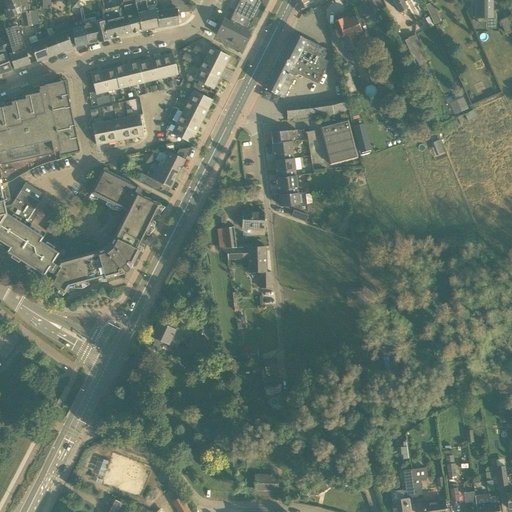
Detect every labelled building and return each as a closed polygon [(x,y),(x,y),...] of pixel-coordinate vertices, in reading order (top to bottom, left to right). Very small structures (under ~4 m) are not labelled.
[(21,12),(29,11),(27,3),(26,0),(4,0),(9,9),(4,11),(8,18),(17,15),(17,14),(21,12)] [(42,0),(43,9),(51,8),(51,0),(42,0)] [(81,27),(74,28),(73,29),(75,46),(76,46),(76,47),(88,44),(84,26),(81,13),(78,0),(76,0),(78,9),(76,9),(76,14),(76,15),(77,21),(80,21),(81,27)] [(158,11),(155,0),(122,0),(123,2),(131,1),(131,5),(125,6),(127,16),(131,34),(159,27),(160,27),(157,11),(158,11)] [(187,0),(171,0),(172,5),(176,8),(158,11),(157,11),(160,27),(179,24),(177,8),(189,6),(187,0)] [(247,30),(262,0),(239,0),(235,10),(233,14),(229,21),(224,19),(222,22),(222,23),(219,28),(219,29),(216,35),(243,48),(251,32),(247,30)] [(360,0),(362,2),(359,7),(365,18),(372,14),(370,9),(380,4),(377,0),(360,0)] [(404,2),(402,0),(392,0),(408,27),(415,23),(404,2)] [(475,18),(492,18),(492,0),(472,0),(473,5),(475,5),(475,18)] [(104,21),(108,39),(131,34),(127,16),(123,12),(121,4),(101,9),(102,18),(103,22),(104,21)] [(29,11),(21,12),(24,26),(33,25),(30,11),(29,11)] [(84,26),(88,44),(99,41),(99,42),(108,39),(104,21),(103,22),(86,25),(83,13),(81,13),(84,26)] [(440,21),(437,13),(430,15),(434,24),(440,21)] [(363,31),(362,32),(356,16),(343,21),(342,18),(334,22),(336,29),(335,30),(338,38),(343,36),(349,50),(354,48),(361,67),(374,62),(366,42),(367,42),(363,31)] [(511,24),(510,19),(502,22),(507,35),(511,32),(511,24)] [(8,49),(9,54),(14,69),(31,64),(18,25),(6,29),(8,35),(0,37),(0,46),(3,45),(5,50),(8,49)] [(75,46),(73,29),(74,28),(74,26),(68,28),(68,30),(55,36),(61,52),(72,48),(72,47),(75,46)] [(61,52),(55,36),(54,36),(51,28),(47,29),(50,37),(43,40),(49,57),(61,52)] [(49,57),(43,40),(40,32),(34,34),(35,36),(29,39),(31,44),(37,61),(49,57)] [(321,77),(326,66),(328,61),(324,59),(327,53),(324,52),(326,49),(293,33),(286,46),(280,57),(272,74),(265,88),(277,95),(277,94),(284,98),(291,84),(296,73),(317,84),(318,82),(321,77)] [(415,35),(401,41),(415,75),(427,70),(424,62),(426,61),(415,35)] [(196,44),(193,50),(199,53),(202,47),(196,44)] [(12,70),(6,53),(5,50),(3,45),(0,46),(0,70),(1,74),(12,70)] [(205,58),(224,67),(230,56),(211,47),(205,58)] [(185,53),(182,59),(188,62),(192,56),(185,53)] [(161,56),(167,77),(178,74),(173,54),(161,56)] [(155,80),(167,77),(161,56),(150,59),(155,80)] [(219,78),(224,67),(205,58),(200,69),(219,78)] [(143,83),(155,80),(150,59),(138,62),(143,83)] [(131,86),(143,83),(138,62),(126,65),(131,86)] [(119,89),(131,86),(126,65),(114,68),(119,89)] [(108,91),(119,89),(114,68),(102,71),(108,91)] [(214,89),(219,78),(200,69),(195,80),(214,89)] [(96,94),(108,91),(102,71),(91,74),(96,94)] [(349,71),(342,75),(349,93),(357,90),(349,71)] [(0,246),(44,275),(47,270),(55,275),(50,283),(65,293),(69,286),(103,277),(105,279),(120,274),(118,270),(120,268),(123,271),(129,266),(127,263),(129,261),(133,263),(140,250),(138,249),(160,204),(140,194),(141,192),(101,172),(91,193),(127,211),(111,244),(104,249),(61,260),(65,254),(65,253),(65,252),(65,251),(64,250),(63,249),(62,249),(61,249),(60,249),(60,250),(58,252),(40,241),(43,237),(29,227),(33,221),(29,219),(39,204),(39,203),(44,194),(26,182),(21,190),(20,190),(20,191),(14,201),(9,198),(4,199),(0,182),(0,162),(0,163),(1,165),(54,153),(54,152),(59,151),(60,156),(80,151),(70,103),(65,104),(64,100),(69,99),(65,80),(45,85),(45,86),(39,87),(40,90),(31,91),(32,94),(27,95),(27,96),(17,97),(18,100),(3,104),(4,107),(0,107),(0,246)] [(175,80),(168,82),(169,88),(176,86),(175,80)] [(188,101),(207,111),(213,100),(194,90),(188,101)] [(462,97),(448,103),(452,112),(454,114),(468,108),(466,102),(463,97),(462,97)] [(349,109),(348,107),(346,99),(325,105),(286,108),(287,118),(327,115),(349,109)] [(202,122),(207,111),(188,101),(183,112),(202,122)] [(196,132),(202,122),(183,112),(177,123),(196,132)] [(144,136),(140,115),(128,117),(132,138),(144,136)] [(120,140),(132,138),(128,117),(116,120),(120,140)] [(319,126),(325,150),(330,166),(359,159),(355,144),(348,119),(319,126)] [(108,143),(120,140),(116,120),(104,122),(108,143)] [(96,145),(108,143),(104,122),(92,124),(96,145)] [(191,143),(196,132),(177,123),(172,134),(191,143)] [(271,132),(273,143),(292,141),(298,140),(297,130),(271,132)] [(306,132),(308,142),(316,140),(314,130),(306,132)] [(367,130),(355,133),(360,153),(372,150),(367,130)] [(432,142),(437,154),(445,151),(440,139),(432,142)] [(275,155),(275,161),(294,158),(293,153),(292,141),(273,143),(274,155),(275,155)] [(163,164),(179,172),(191,148),(179,149),(176,155),(170,152),(168,156),(159,152),(155,160),(164,164),(163,164)] [(295,170),(302,169),(300,158),(294,159),(294,158),(275,161),(276,172),(277,172),(277,178),(296,175),(295,170)] [(171,188),(179,172),(163,164),(162,168),(158,166),(151,178),(171,188)] [(298,187),(297,184),(296,175),(277,178),(279,190),(280,195),(298,193),(297,187),(298,187)] [(298,193),(280,195),(279,195),(281,207),(288,206),(288,208),(293,210),(291,216),(306,221),(308,215),(307,215),(300,212),(299,204),(306,203),(305,192),(298,193)] [(249,212),(246,212),(242,212),(242,213),(241,213),(240,213),(238,214),(237,215),(236,216),(236,217),(235,218),(235,220),(235,221),(236,222),(236,223),(237,225),(238,226),(239,226),(241,227),(242,227),(242,229),(243,229),(252,229),(252,230),(258,230),(258,228),(262,228),(264,228),(263,212),(249,212)] [(220,248),(228,248),(228,247),(236,247),(233,226),(217,229),(220,248)] [(239,245),(239,247),(236,247),(228,247),(228,248),(228,260),(248,259),(248,273),(259,272),(260,288),(271,288),(271,272),(266,272),(265,246),(251,247),(248,247),(245,247),(245,244),(239,245)] [(347,300),(364,298),(363,286),(346,288),(347,300)] [(175,329),(158,321),(151,337),(156,339),(152,345),(158,348),(161,341),(169,345),(169,344),(176,348),(184,331),(183,330),(177,327),(176,328),(175,329)] [(209,340),(191,338),(189,354),(206,357),(209,340)] [(364,345),(350,347),(353,362),(367,360),(364,345)] [(241,351),(241,363),(258,363),(258,350),(241,351)] [(282,392),(280,382),(277,358),(263,360),(265,375),(262,375),(265,397),(282,394),(283,401),(290,400),(289,391),(282,392)] [(474,442),(472,430),(465,431),(467,443),(474,442)] [(452,449),(445,450),(447,462),(455,461),(452,449)] [(99,456),(91,478),(102,482),(110,460),(99,456)] [(446,463),(448,476),(456,475),(454,462),(446,463)] [(507,485),(504,465),(496,466),(499,486),(507,485)] [(422,488),(421,480),(426,479),(425,468),(411,469),(414,489),(422,488)] [(406,490),(414,489),(411,469),(403,470),(406,490)] [(276,489),(277,476),(255,476),(255,488),(276,489)] [(324,483),(314,488),(318,494),(328,489),(327,488),(324,483)] [(457,487),(450,488),(452,502),(459,501),(457,487)] [(466,507),(465,507),(465,511),(477,511),(476,506),(475,498),(474,491),(463,493),(466,507)] [(499,511),(497,494),(475,498),(476,506),(477,511),(499,511)] [(185,511),(179,497),(172,500),(177,511),(185,511)] [(409,511),(411,511),(409,499),(409,498),(396,500),(397,507),(393,507),(393,511),(409,511)] [(445,511),(444,500),(436,502),(436,499),(422,501),(423,511),(445,511)]
